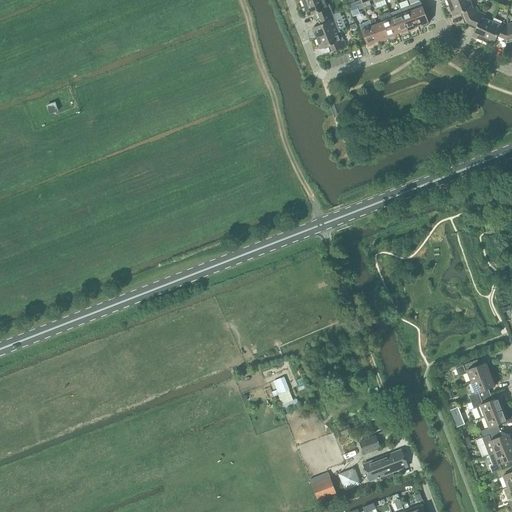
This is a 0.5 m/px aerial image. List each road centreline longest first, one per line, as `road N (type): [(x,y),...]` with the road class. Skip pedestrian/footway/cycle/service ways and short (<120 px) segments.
road 1 (primary): [(0,349),(511,151)]
road 2 (track): [(407,447),(288,150),(245,0)]
road 3 (residential): [(445,33),(326,77),(316,72),(289,0)]
